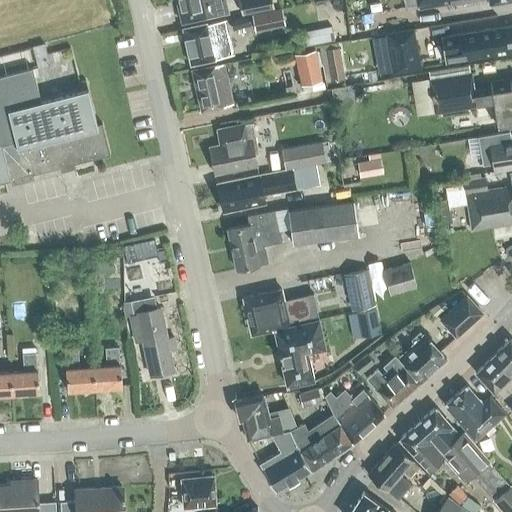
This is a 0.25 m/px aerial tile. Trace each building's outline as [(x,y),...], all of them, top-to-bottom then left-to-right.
[(175,0),(181,23),(213,16),(236,11),(233,0),(175,0)] [(238,0),(242,14),(272,8),(270,0),(238,0)] [(488,0),(489,4),(511,0),(414,0),(417,11),(477,0),(488,0)] [(252,17),(255,32),(284,26),(282,11),(252,17)] [(250,27),(247,15),(229,19),(232,31),(250,27)] [(225,19),(206,24),(206,23),(182,28),(190,65),(214,59),(233,55),(225,19)] [(311,45),(338,37),(334,24),(307,31),(311,45)] [(511,51),(511,25),(440,37),(444,63),(511,51)] [(385,34),(392,72),(419,67),(412,29),(385,34)] [(294,54),(274,58),(276,68),(296,64),(300,85),(320,81),(313,49),(294,53),(294,54)] [(191,70),(200,111),(232,105),(223,64),(191,70)] [(32,174),(59,167),(61,172),(75,168),(74,163),(109,154),(101,124),(96,125),(87,89),(40,101),(32,68),(0,76),(0,181),(10,179),(11,185),(33,179),(32,174)] [(331,82),(343,80),(341,70),(329,72),(331,82)] [(428,79),(429,82),(434,112),(494,103),(498,128),(511,125),(511,83),(505,85),(504,80),(490,82),(491,89),(473,92),(470,72),(428,79)] [(215,129),(218,145),(208,147),(214,175),(256,166),(254,155),(258,154),(255,140),(251,141),(251,139),(248,139),(245,123),(215,129)] [(511,168),(511,140),(510,141),(508,131),(477,137),(482,165),(491,164),(493,172),(511,168)] [(281,149),(285,169),(325,162),(321,142),(281,149)] [(356,158),(338,161),(342,185),(360,182),(356,158)] [(371,175),(382,173),(380,159),(368,161),(371,175)] [(466,165),(465,162),(461,161),(458,163),(458,168),(461,172),(465,176),(470,176),(473,171),(471,166),(466,165)] [(216,183),(223,212),(264,203),(262,195),(295,189),(292,170),(257,176),(257,175),(216,183)] [(463,180),(464,185),(471,231),(511,223),(511,172),(510,173),(511,187),(486,191),(484,177),(463,180)] [(287,211),(292,244),(358,235),(353,202),(287,211)] [(227,229),(236,269),(257,265),(266,263),(263,245),(281,242),(275,211),(247,216),(248,225),(227,229)] [(139,244),(142,259),(157,256),(154,241),(139,244)] [(90,275),(114,273),(112,261),(89,263),(90,275)] [(383,270),(389,294),(415,287),(409,263),(383,270)] [(375,305),(368,269),(343,274),(350,310),(375,305)] [(266,292),(242,298),(251,335),(274,330),(286,387),(313,381),(312,377),(308,353),(324,350),(324,349),(318,319),(288,326),(280,290),(266,293),(266,292)] [(439,320),(455,338),(482,313),(466,296),(439,320)] [(176,349),(173,337),(166,338),(159,307),(151,309),(148,297),(124,302),(126,317),(130,316),(135,343),(143,341),(150,376),(173,371),(168,350),(176,349)] [(360,339),(380,335),(375,310),(355,314),(360,339)] [(419,331),(418,332),(410,340),(414,345),(399,358),(419,382),(445,358),(423,333),(422,334),(419,331)] [(510,377),(511,379),(511,341),(509,339),(474,373),(493,393),(510,377)] [(106,366),(93,367),(94,388),(122,386),(120,365),(119,365),(118,347),(105,348),(106,366)] [(94,388),(93,367),(79,368),(78,350),(65,351),(66,368),(65,369),(67,390),(94,388)] [(23,371),(10,372),(11,394),(39,392),(37,370),(36,370),(35,353),(22,354),(23,371)] [(360,374),(374,362),(367,355),(353,366),(360,374)] [(381,375),(377,369),(365,379),(373,388),(372,388),(379,395),(382,396),(392,407),(418,383),(395,356),(382,367),(385,371),(381,375)] [(0,394),(11,394),(10,372),(0,372),(0,394)] [(466,385),(444,405),(474,440),(504,414),(488,396),(481,403),(466,385)] [(320,397),(317,389),(298,395),(301,403),(320,397)] [(324,396),(333,416),(352,443),(383,415),(362,390),(351,399),(343,390),(334,398),(329,392),(324,396)] [(261,395),(234,401),(239,420),(242,420),(247,440),(290,430),(282,414),(267,418),(261,395)] [(435,408),(399,439),(428,470),(444,455),(446,458),(445,459),(463,481),(470,475),(489,495),(504,482),(494,470),(463,432),(457,437),(455,434),(456,432),(435,408)] [(289,430),(289,431),(294,442),(311,471),(350,444),(331,415),(309,431),(305,424),(290,430),(289,430)] [(281,450),(258,463),(275,492),(311,471),(294,442),(289,431),(289,430),(271,434),(281,450)] [(395,442),(367,475),(398,501),(411,485),(400,477),(404,473),(409,477),(419,467),(413,461),(395,442)] [(213,476),(181,479),(183,509),(215,505),(213,476)] [(55,511),(55,502),(38,503),(36,480),(20,481),(20,486),(0,487),(0,511),(55,511)] [(511,511),(511,487),(510,485),(492,501),(502,511),(511,511)] [(447,492),(458,504),(465,497),(455,486),(447,492)] [(122,511),(121,487),(75,489),(75,502),(59,503),(59,511),(122,511)] [(389,511),(363,492),(349,511),(389,511)] [(466,511),(447,497),(434,511),(466,511)] [(466,511),(474,511),(479,506),(467,497),(459,506),(466,511)]
